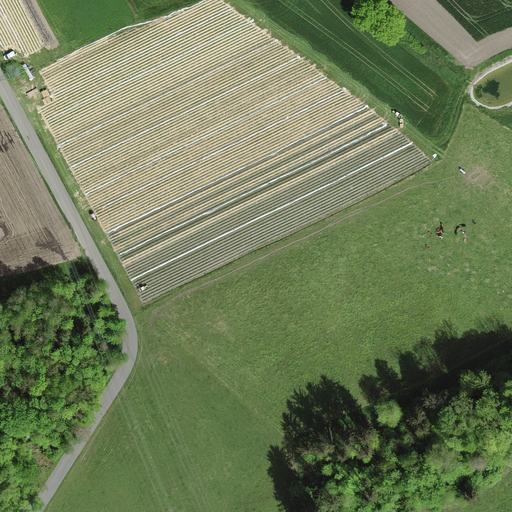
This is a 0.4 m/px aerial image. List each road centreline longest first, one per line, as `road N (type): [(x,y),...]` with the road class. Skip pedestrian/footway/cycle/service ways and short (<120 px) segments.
road 1 (residential): [(0,74),(120,323),(126,353),(115,387),(33,511)]
road 2 (track): [(472,76),(437,160),(120,323)]
road 3 (track): [(383,0),(472,76),(511,54)]
